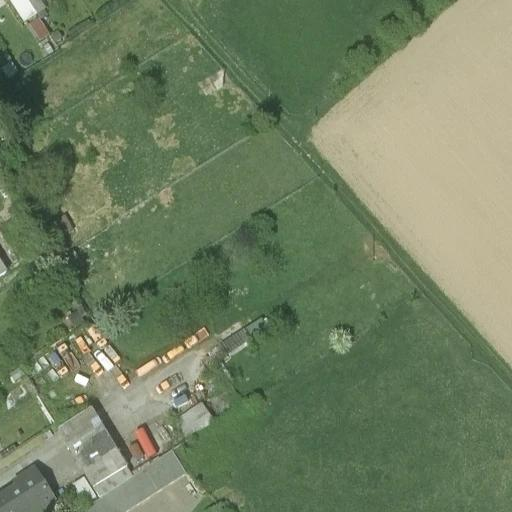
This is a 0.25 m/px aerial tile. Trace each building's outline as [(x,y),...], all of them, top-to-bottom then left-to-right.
[(23,0),(2,0),(23,31),(31,26),(32,28),(39,23),(23,0)] [(55,47),(43,54),(50,64),(61,57),(55,47)] [(0,288),(10,283),(0,266),(0,288)] [(201,403),(174,422),(188,441),(214,423),(201,403)] [(129,475),(95,418),(62,438),(89,484),(96,495),(129,475)] [(60,511),(36,472),(12,486),(15,491),(0,500),(0,511),(60,511)] [(96,495),(89,484),(76,491),(87,511),(100,503),(96,495)]
